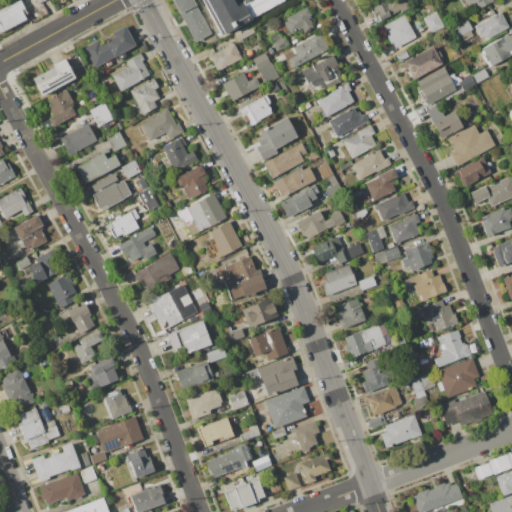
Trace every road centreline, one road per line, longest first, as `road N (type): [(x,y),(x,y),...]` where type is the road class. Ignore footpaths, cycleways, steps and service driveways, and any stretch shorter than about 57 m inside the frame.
road 1 (tertiary): [(378,511),(288,271),(142,0)]
road 2 (residential): [(199,511),(125,319),(0,89)]
road 3 (residential): [(511,387),(428,174),(334,0)]
road 4 (residential): [(295,511),(511,429)]
road 5 (tertiary): [(0,61),(112,0)]
